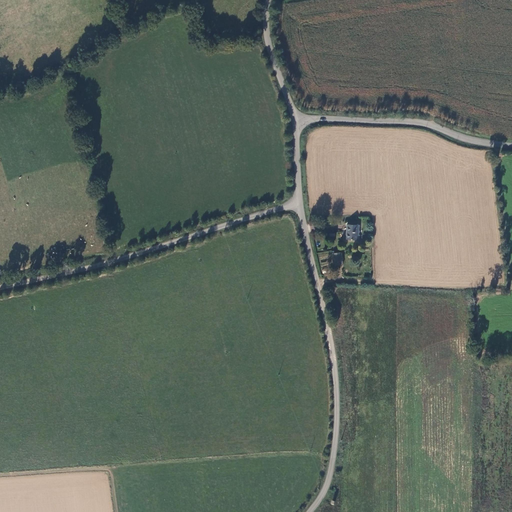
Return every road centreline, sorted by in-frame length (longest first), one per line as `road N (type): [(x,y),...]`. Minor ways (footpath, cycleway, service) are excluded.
road 1 (tertiary): [(309,511),(329,476),(336,383),(298,202)]
road 2 (unclassified): [(0,287),(298,202)]
road 3 (unclassified): [(294,121),(419,122),(511,145)]
road 4 (tertiary): [(294,121),(268,43),(268,0)]
